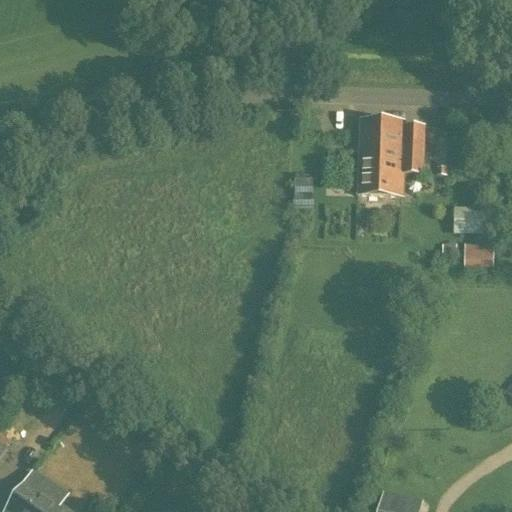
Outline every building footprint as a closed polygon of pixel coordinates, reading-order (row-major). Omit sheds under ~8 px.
[(403,199),(404,176),(423,176),(425,128),(405,128),(405,124),(361,123),(358,198),(403,199)] [(295,210),(313,210),(313,182),(295,182),(295,210)] [(495,238),(495,212),(454,211),(454,237),(495,238)] [(464,269),(465,246),(444,246),(444,269),(464,269)] [(493,271),(494,249),(466,248),(465,271),(493,271)] [(62,511),(59,509),(61,507),(52,501),(58,493),(33,475),(7,511),(62,511)] [(384,495),(379,511),(421,511),(423,504),(384,495)]
